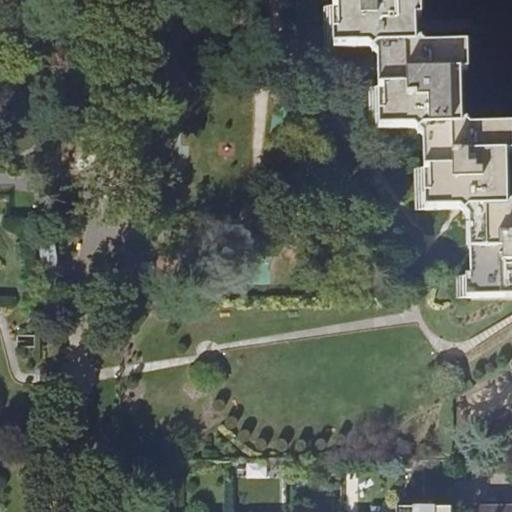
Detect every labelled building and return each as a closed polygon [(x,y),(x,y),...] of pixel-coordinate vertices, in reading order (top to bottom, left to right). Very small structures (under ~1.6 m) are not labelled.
[(511,204),(507,200),(506,167),(506,153),(505,126),(470,127),(462,118),(461,91),(461,72),(469,73),(468,45),(425,46),(416,37),(416,19),(422,19),(421,0),(332,0),(333,6),(333,7),(338,6),(339,34),(333,34),(334,48),(369,47),(378,55),(379,87),(380,129),(399,128),(421,127),(429,135),(430,168),(431,195),(425,195),(425,210),(460,208),(464,212),(468,208),(478,207),(479,221),(474,222),(475,249),(469,249),(471,276),(475,276),(476,298),(511,297),(511,204)] [(324,48),(334,48),(333,34),(333,7),(322,7),(324,48)] [(370,129),(380,129),(379,87),(369,88),(370,129)] [(415,210),(425,210),(425,195),(424,171),(425,168),(414,168),(415,210)] [(479,221),(478,207),(468,208),(464,212),(469,217),(469,249),(475,249),(474,222),(479,221)] [(46,235),(39,241),(43,273),(52,276),(59,270),(54,238),(46,235)]
